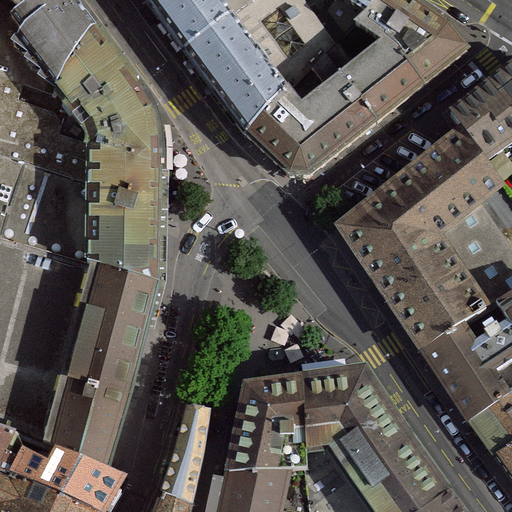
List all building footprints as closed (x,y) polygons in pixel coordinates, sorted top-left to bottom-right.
[(78,16),(65,0),(3,0),(0,2),(0,8),(41,74),(78,16)] [(0,8),(0,2),(3,0),(0,0),(0,72),(52,90),(41,74),(0,8)] [(141,0),(149,10),(177,45),(243,0),(213,0),(211,2),(209,0),(141,0)] [(243,0),(177,45),(244,131),(296,89),(334,60),(320,41),(289,0),(243,0)] [(320,0),(343,15),(320,41),(334,60),(370,20),(388,0),(320,0)] [(443,20),(406,0),(388,0),(370,20),(425,82),(468,46),(443,20)] [(113,60),(78,16),(41,74),(52,90),(60,104),(113,60)] [(374,124),(425,82),(370,20),(334,60),(374,124)] [(137,89),(113,60),(60,104),(72,119),(76,127),(74,139),(153,138),(149,113),(137,89)] [(308,175),(374,124),(334,60),(296,89),(244,131),(286,173),(308,175)] [(511,68),(450,115),(462,130),(502,181),(511,173),(511,162),(503,149),(511,143),(511,68)] [(0,151),(74,178),(74,139),(76,127),(72,119),(60,104),(52,90),(0,72),(0,151)] [(337,228),(438,230),(502,181),(462,130),(337,228)] [(153,177),(153,138),(74,139),(74,178),(153,177)] [(0,234),(80,260),(74,178),(0,151),(0,234)] [(153,280),(153,177),(74,178),(80,260),(153,280)] [(438,230),(337,228),(418,348),(464,319),(495,299),(511,288),(511,194),(502,181),(438,230)] [(0,429),(4,431),(30,441),(80,260),(0,234),(0,429)] [(100,467),(153,280),(80,260),(30,441),(100,467)] [(264,266),(258,271),(270,285),(276,280),(264,266)] [(464,319),(418,348),(467,421),(511,390),(511,288),(495,299),(507,316),(475,336),(464,319)] [(356,364),(297,373),(299,452),(323,451),(344,483),(408,434),(356,364)] [(241,381),(223,472),(300,470),(299,452),(297,373),(241,381)] [(511,390),(467,421),(492,455),(511,442),(511,390)] [(198,456),(207,413),(180,408),(169,452),(155,493),(187,504),(198,456)] [(0,476),(88,511),(95,511),(117,477),(100,467),(30,441),(4,431),(0,429),(0,476)] [(417,511),(447,491),(408,434),(344,483),(363,511),(417,511)] [(511,442),(492,455),(511,484),(511,442)] [(363,511),(344,483),(323,451),(299,452),(300,470),(305,511),(363,511)] [(305,511),(300,470),(223,472),(214,511),(305,511)] [(0,511),(88,511),(0,476),(0,511)] [(462,511),(447,491),(417,511),(462,511)] [(185,511),(187,504),(155,493),(147,511),(185,511)]
